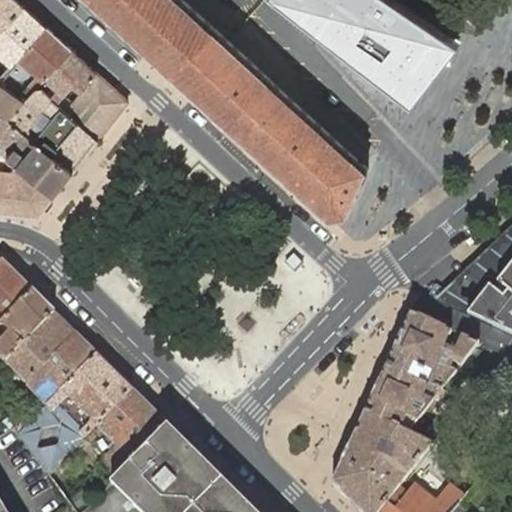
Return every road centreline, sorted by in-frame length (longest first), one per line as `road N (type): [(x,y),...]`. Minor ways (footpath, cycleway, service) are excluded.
road 1 (residential): [(369,286),(43,0)]
road 2 (tertiary): [(0,236),(43,254),(222,432)]
road 3 (tertiary): [(222,432),(369,286)]
road 4 (tertiary): [(369,286),(511,163)]
